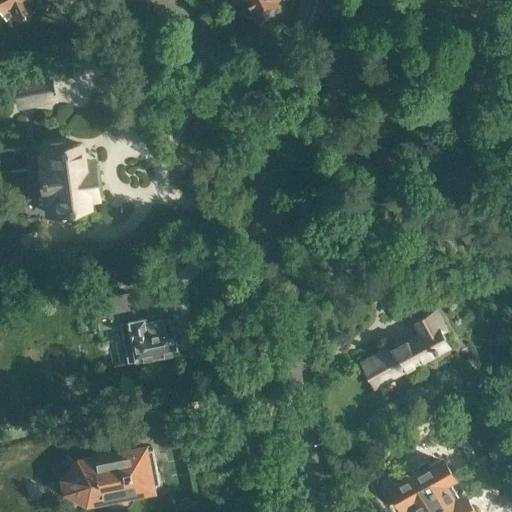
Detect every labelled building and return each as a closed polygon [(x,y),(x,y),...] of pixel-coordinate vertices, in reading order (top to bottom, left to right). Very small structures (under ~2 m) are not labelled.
[(16,8),(19,14),(39,4),(36,0),(1,0),(9,13),(16,8)] [(247,0),(258,19),(282,5),(279,0),(247,0)] [(47,66),(11,73),(18,101),(53,94),(47,66)] [(60,195),(64,215),(86,210),(85,206),(99,203),(97,197),(105,195),(98,160),(91,161),(87,142),(75,144),(75,142),(53,146),(58,169),(51,171),(56,196),(60,195)] [(473,163),(441,176),(453,203),(450,204),(459,227),(482,218),(474,197),(486,192),(473,163)] [(491,240),(482,225),(462,236),(470,251),(491,240)] [(122,334),(127,361),(177,351),(172,320),(162,321),(161,316),(146,319),(145,316),(136,318),(131,292),(94,298),(99,327),(121,323),(123,334),(122,334)] [(419,333),(362,363),(373,385),(408,366),(410,369),(451,346),(443,332),(450,328),(448,324),(447,324),(437,306),(412,319),(419,333)] [(63,491),(82,501),(156,487),(155,483),(159,482),(153,447),(148,447),(148,444),(73,458),(60,475),(63,491)] [(415,471),(389,488),(403,511),(471,511),(473,507),(468,499),(460,497),(448,478),(450,470),(446,462),(437,460),(436,459),(429,463),(427,458),(413,467),(415,471)] [(211,485),(239,490),(244,465),(216,460),(211,485)]
